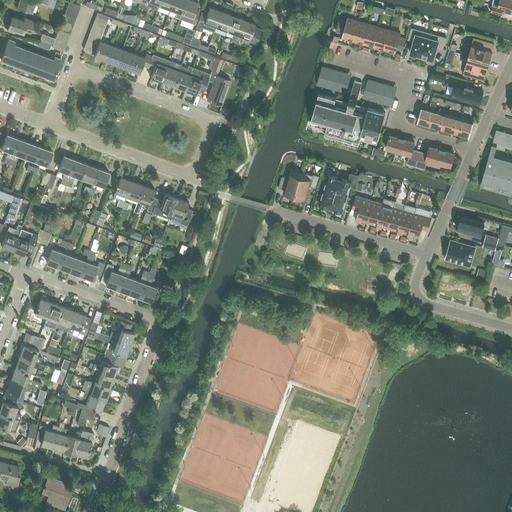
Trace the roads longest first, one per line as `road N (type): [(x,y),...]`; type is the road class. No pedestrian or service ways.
road 1 (residential): [(51,124),(189,176),(211,128),(69,68)]
road 2 (residential): [(90,511),(158,324),(24,273)]
road 3 (residential): [(330,60),(407,82),(396,118),(401,128),(473,149)]
road 4 (residential): [(268,209),(426,254)]
road 5 (residential): [(426,254),(415,279),(418,298),(511,329)]
